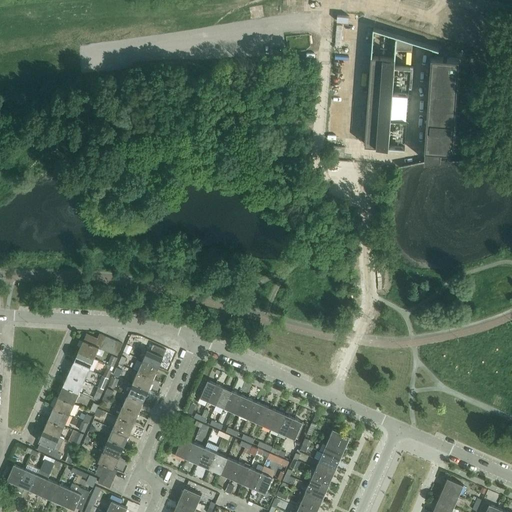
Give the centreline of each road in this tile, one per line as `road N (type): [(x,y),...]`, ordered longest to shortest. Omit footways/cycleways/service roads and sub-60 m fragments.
road 1 (tertiary): [(397,427),(196,338)]
road 2 (residential): [(148,511),(160,484),(137,474),(196,338)]
road 3 (tertiary): [(196,338),(161,325),(0,316)]
